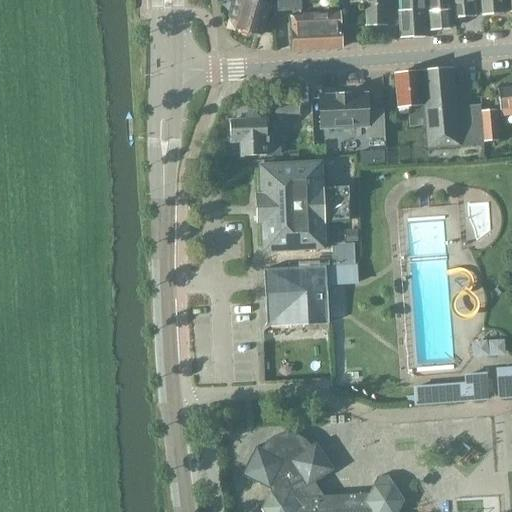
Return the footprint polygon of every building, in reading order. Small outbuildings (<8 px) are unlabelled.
[(231,19),(238,21),(236,29),(239,30),(241,33),(247,35),(251,33),(260,36),(264,22),(266,22),(270,11),(271,11),(270,0),(258,0),(257,2),(250,0),(244,0),(245,0),(243,0),(233,0),(229,15),(231,19)] [(276,0),(278,13),(300,11),(299,0),(276,0)] [(365,0),(365,25),(386,25),(385,0),(365,0)] [(398,0),(399,12),(398,12),(400,38),(425,37),(423,0),(398,0)] [(450,29),(448,0),(427,0),(430,31),(450,29)] [(452,0),(454,18),(473,16),(471,0),(452,0)] [(480,0),(482,16),(502,14),(500,0),(480,0)] [(291,18),(293,49),(293,51),(341,49),(339,13),(307,15),(307,17),(291,18)] [(447,70),(395,75),(398,115),(408,114),(409,128),(425,126),(427,149),(447,147),(458,146),(458,148),(474,147),(483,146),(483,143),(484,143),(483,142),(481,113),(480,113),(480,105),(456,108),(452,69),(447,70)] [(511,87),(497,90),(500,110),(500,116),(511,114),(511,87)] [(382,141),(381,112),(366,112),(365,94),(316,97),(318,133),(363,131),(364,142),(382,141)] [(298,99),(274,101),(275,117),(299,115),(298,99)] [(496,111),(481,113),(483,142),(499,140),(496,111)] [(240,157),(279,155),(278,133),(266,133),(265,113),(246,113),(247,121),(229,122),(230,143),(240,142),(240,157)] [(341,160),(341,147),(326,147),(326,161),(341,160)] [(323,223),(348,222),(346,189),(321,190),(320,163),(259,166),(260,195),(256,195),(257,224),(261,224),(263,252),(324,250),(323,223)] [(348,253),(347,235),(331,236),(331,253),(348,253)] [(355,264),(327,265),(328,285),(356,283),(355,264)] [(269,328),(328,325),(325,267),(263,270),(266,324),(261,331),(262,332),(269,328)] [(499,398),(511,397),(511,369),(496,370),(499,398)] [(415,405),(447,402),(486,399),(484,375),(464,377),(465,385),(413,389),(415,405)] [(472,427),(448,453),(464,468),(488,441),(472,427)] [(255,447),(241,476),(270,490),(260,509),(262,511),(398,511),(404,501),(388,477),(377,477),(365,501),(355,502),(351,495),(322,497),(314,483),(333,471),(315,443),(310,447),(305,440),(297,436),(289,434),(280,434),(272,437),(266,442),(261,449),(255,447)]
